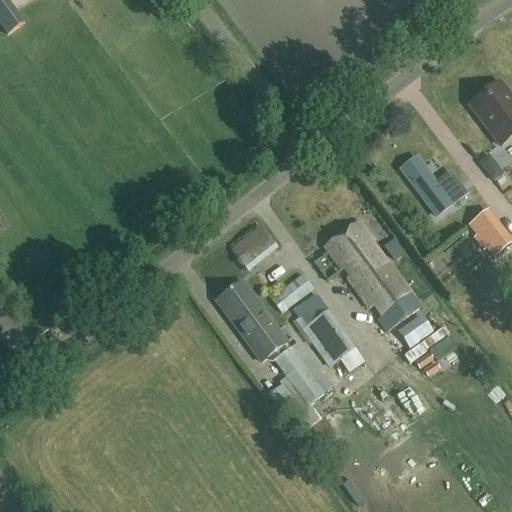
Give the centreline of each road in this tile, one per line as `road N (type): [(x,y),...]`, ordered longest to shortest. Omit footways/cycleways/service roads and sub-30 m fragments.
road 1 (unclassified): [(0,400),(312,151)]
road 2 (unclassified): [(312,151),(511,0)]
road 3 (unclassified): [(312,151),(194,0)]
